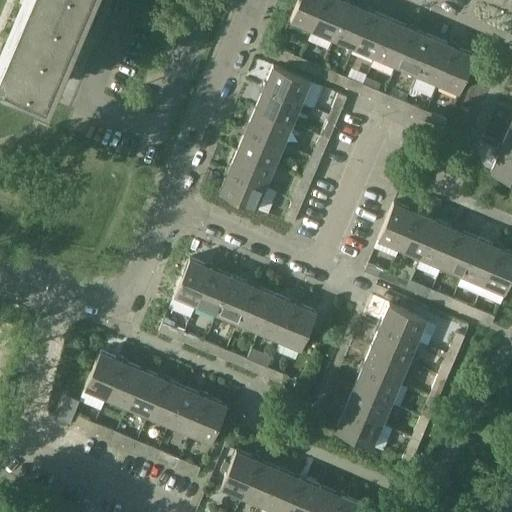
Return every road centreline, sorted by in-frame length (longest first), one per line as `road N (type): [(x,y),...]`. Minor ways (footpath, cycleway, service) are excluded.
road 1 (residential): [(381,109),(315,272),(163,211)]
road 2 (residential): [(174,511),(18,443),(58,293)]
road 3 (unclassified): [(253,0),(163,211)]
road 4 (unclassified): [(163,211),(122,309),(58,293)]
